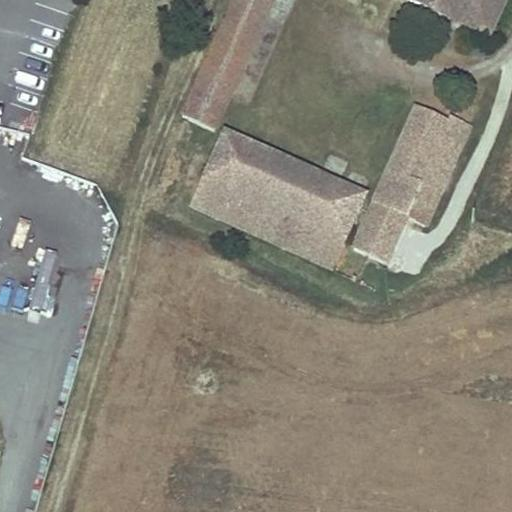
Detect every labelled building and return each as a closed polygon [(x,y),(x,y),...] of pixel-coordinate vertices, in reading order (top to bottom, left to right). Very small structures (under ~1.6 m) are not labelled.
[(234,0),(181,119),(211,133),(273,0),(234,0)] [(505,0),(406,0),(489,37),(505,0)] [(417,109),(353,250),(383,264),(399,228),(420,237),(470,128),(450,119),(447,124),(417,109)] [(331,274),(344,246),(365,199),(227,139),(193,214),(331,274)] [(0,298),(41,310),(57,251),(0,235),(0,298)] [(331,274),(339,278),(353,250),(344,246),(331,274)]
